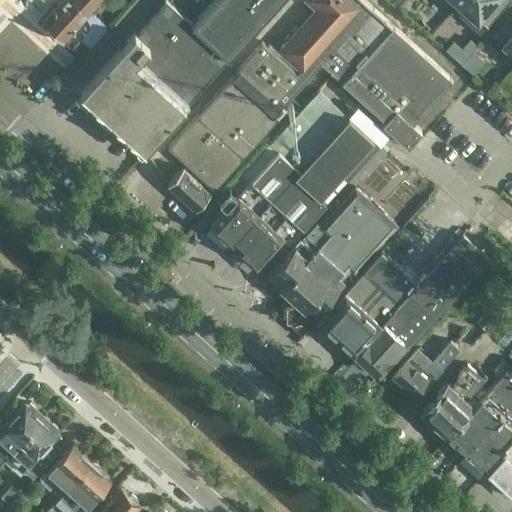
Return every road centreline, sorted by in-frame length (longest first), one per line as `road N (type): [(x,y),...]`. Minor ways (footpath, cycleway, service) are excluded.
road 1 (tertiary): [(393,511),(102,252)]
road 2 (residential): [(436,500),(162,254)]
road 3 (residential): [(32,344),(219,511)]
road 4 (residential): [(162,254),(0,107)]
road 5 (tertiary): [(102,252),(0,160)]
road 6 (unclassified): [(419,162),(474,207),(511,165)]
